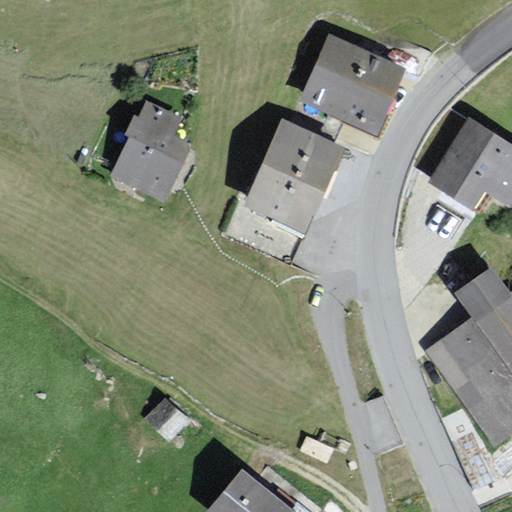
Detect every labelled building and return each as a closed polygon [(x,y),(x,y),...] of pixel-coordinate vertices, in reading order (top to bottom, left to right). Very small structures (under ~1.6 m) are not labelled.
[(409,69),(332,35),(301,103),(379,137),(409,69)] [(146,104),(112,178),(167,203),(193,145),(175,137),(182,121),(146,104)] [(511,144),(471,118),(429,184),(475,213),(489,192),(511,206),(511,144)] [(347,149),(284,121),(246,207),(309,235),(347,149)] [(477,321),(430,353),(495,449),(511,438),(511,290),(496,267),(458,293),(477,321)] [(190,421),(164,397),(142,419),(168,444),(190,421)] [(297,511),(244,469),(208,511),(297,511)]
